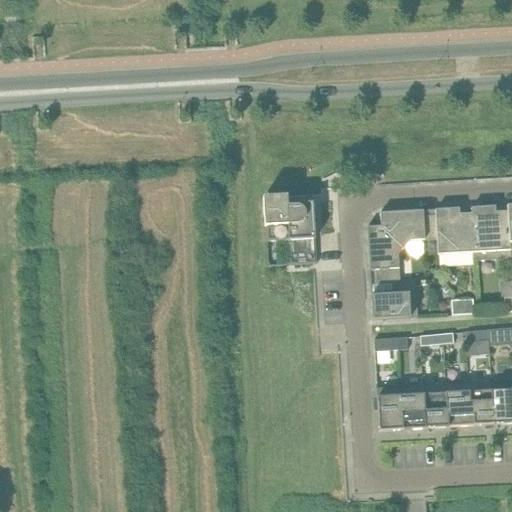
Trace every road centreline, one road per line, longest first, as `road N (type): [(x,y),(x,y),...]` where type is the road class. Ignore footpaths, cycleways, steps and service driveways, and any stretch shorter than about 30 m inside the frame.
road 1 (tertiary): [(511,46),(0,85)]
road 2 (tertiary): [(0,103),(511,82)]
road 3 (residential): [(370,475),(354,323),(353,202),(511,189)]
road 4 (residential): [(370,475),(379,482),(511,474)]
